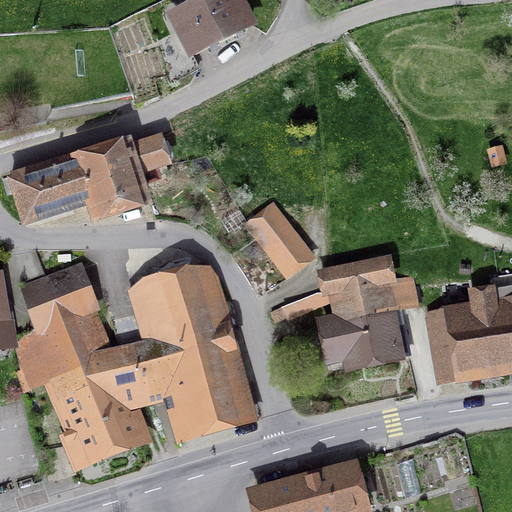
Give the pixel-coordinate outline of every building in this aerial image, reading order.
[(208,0),(174,17),(192,53),(250,24),(238,0),(208,0)] [(161,138),(95,158),(91,148),(11,175),(12,176),(2,179),(7,196),(17,193),(26,222),(89,202),(94,217),(145,202),(136,174),(169,164),(161,138)] [(489,151),(492,164),(504,161),(501,148),(489,151)] [(287,276),(311,258),(273,208),(250,226),(287,276)] [(0,302),(0,344),(12,343),(11,339),(14,338),(62,320),(47,282),(35,250),(1,256),(3,266),(1,267),(7,301),(0,302)] [(327,294),(338,292),(344,322),(390,313),(389,310),(416,304),(411,278),(390,282),(386,260),(323,273),(327,294)] [(138,374),(130,376),(120,351),(112,353),(78,270),(47,282),(62,320),(14,338),(23,392),(56,378),(78,431),(61,437),(72,464),(138,439),(127,411),(137,408),(147,405),(138,374)] [(130,290),(145,345),(120,351),(130,376),(138,374),(147,405),(165,400),(175,436),(253,413),(247,394),(245,395),(232,348),(223,351),(200,270),(130,290)] [(430,323),(439,375),(511,363),(511,276),(493,280),(491,293),(473,296),(478,315),(430,323)] [(395,329),(392,313),(390,313),(344,322),(324,326),(333,370),(395,357),(394,355),(396,355),(396,357),(406,355),(406,353),(408,352),(403,328),(395,329)] [(358,511),(358,508),(362,506),(353,469),(256,496),(259,511),(358,511)]
